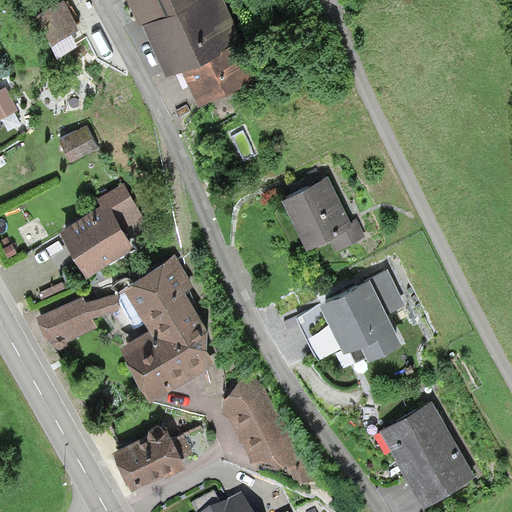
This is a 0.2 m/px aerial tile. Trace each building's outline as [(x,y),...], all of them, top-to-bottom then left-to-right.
[(130,0),(142,26),(147,23),(169,73),(184,66),(240,41),(246,39),(228,0),(130,0)] [(64,3),(38,15),(52,43),(78,30),(64,3)] [(246,55),(240,41),(184,66),(203,107),(271,76),(258,49),(246,55)] [(6,83),(0,86),(0,116),(18,107),(6,83)] [(89,122),(60,135),(70,157),(99,145),(89,122)] [(351,218),(328,170),(283,191),(308,244),(329,234),(335,248),(365,234),(357,216),(351,218)] [(100,200),(61,221),(87,269),(137,243),(126,224),(144,215),(125,179),(97,194),(100,200)] [(193,287),(175,254),(123,282),(148,329),(120,344),(149,398),(215,364),(205,345),(205,327),(186,291),(193,287)] [(389,266),(372,274),(389,308),(405,300),(389,266)] [(372,274),(371,271),(320,295),(322,300),(297,312),(319,358),(361,337),(369,353),(403,337),(389,308),(372,274)] [(84,291),(37,312),(47,337),(51,336),(52,340),(56,344),(59,346),(69,341),(69,337),(98,323),(93,313),(119,309),(118,291),(86,296),(84,291)] [(266,393),(251,377),(243,380),(225,397),(223,411),(229,418),(241,441),(243,441),(253,463),(261,463),(268,470),(292,477),(314,480),(305,461),(292,438),(278,413),(266,393)] [(432,396),(380,426),(422,500),(474,470),(432,396)] [(112,452),(132,492),(185,468),(167,427),(112,452)] [(196,511),(252,511),(243,493),(222,504),(215,491),(192,503),(196,511)]
